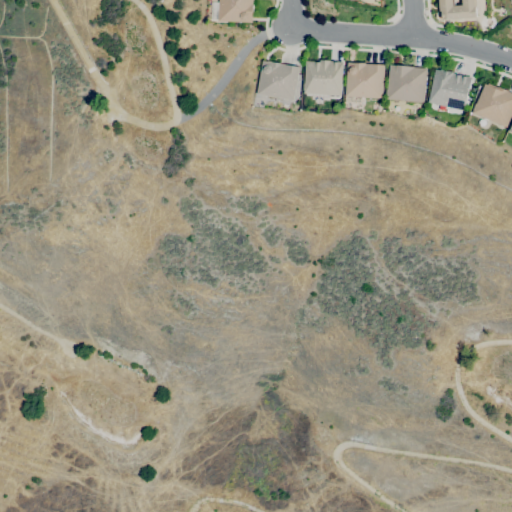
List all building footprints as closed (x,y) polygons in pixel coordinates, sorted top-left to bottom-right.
[(252,23),(211,21),(212,1),(219,2),(219,0),(252,0),(252,4),(253,4),(252,23)] [(442,20),(441,11),(440,11),(439,0),(475,0),(476,8),(475,8),(476,17),(452,20),(452,19),(444,20),(442,20)] [(340,96),(303,93),(304,90),(303,90),(303,84),(304,84),(305,61),(320,62),(320,60),(330,60),(330,61),(342,62),(340,96)] [(293,100),(257,94),(262,61),(267,61),(280,63),(280,64),(299,67),(293,100)] [(382,99),(345,96),(347,63),(355,63),(365,63),(365,64),(384,65),(382,99)] [(423,102),(387,99),(387,95),(386,95),(387,89),(389,65),(397,65),(414,67),(426,68),(423,102)] [(463,110),(428,103),(435,70),(440,71),(440,69),(453,72),(453,73),(471,77),(463,110)] [(511,113),(506,128),(472,113),(473,110),(472,110),(475,104),(476,104),(484,84),(488,85),(488,84),(498,88),(498,87),(508,91),(507,91),(511,93),(511,110),(511,113)]
